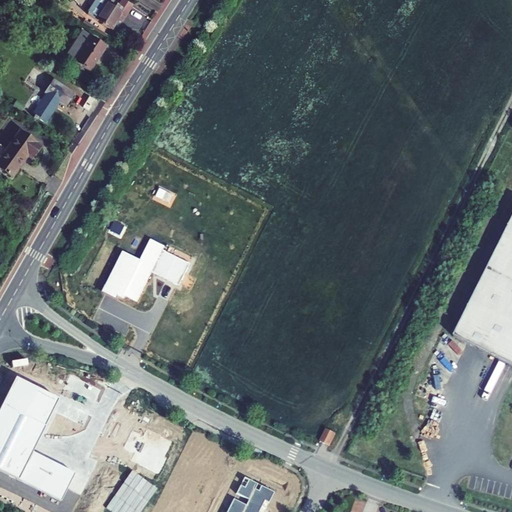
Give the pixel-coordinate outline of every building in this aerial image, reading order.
[(96,0),(87,15),(110,31),(117,20),(121,22),(131,7),(121,0),(96,0)] [(73,63),(89,73),(106,47),(90,37),(90,38),(82,33),(66,57),(74,62),(73,63)] [(52,80),(43,93),(45,94),(31,115),(34,117),(33,118),(36,120),(37,119),(45,124),(55,108),(54,107),(57,102),(65,108),(73,94),(52,80)] [(20,132),(0,159),(0,170),(12,178),(19,168),(17,167),(22,160),(24,161),(27,157),(31,160),(40,146),(20,132)] [(511,220),(454,337),(511,365),(511,220)] [(152,273),(179,287),(190,264),(164,250),(165,248),(150,240),(141,259),(124,251),(106,287),(137,303),(152,273)] [(57,399),(15,377),(0,406),(0,472),(62,504),(75,472),(31,453),(57,399)] [(335,434),(326,429),(320,442),(329,446),(335,434)] [(263,511),(273,493),(261,487),(258,491),(254,489),(257,484),(245,478),(243,482),(247,484),(244,488),(241,486),(237,495),(247,500),(245,503),(233,497),(225,511),(263,511)]
